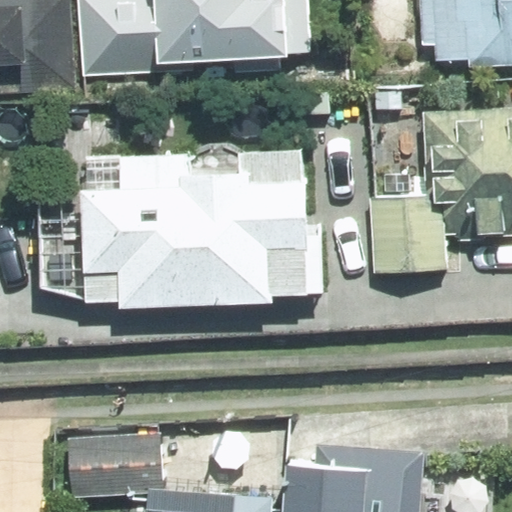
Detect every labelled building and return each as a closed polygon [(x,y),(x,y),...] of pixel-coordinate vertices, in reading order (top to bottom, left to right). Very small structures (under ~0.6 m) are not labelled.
[(0,0),(0,61),(58,60),(56,0),(0,0)] [(119,0),(121,35),(269,32),(268,0),(119,0)] [(511,0),(387,0),(388,31),(511,27),(511,0)] [(398,152),(339,153),(340,242),(422,241),(421,201),(511,200),(511,77),(397,79),(398,152)] [(157,114),(88,115),(88,168),(43,169),(44,288),(285,286),(284,113),(213,113),(214,141),(158,141),(157,114)] [(159,485),(159,429),(62,428),(61,497),(122,497),(122,484),(159,485)] [(251,507),(132,494),(129,511),(431,511),(438,448),(259,429),(251,507)]
